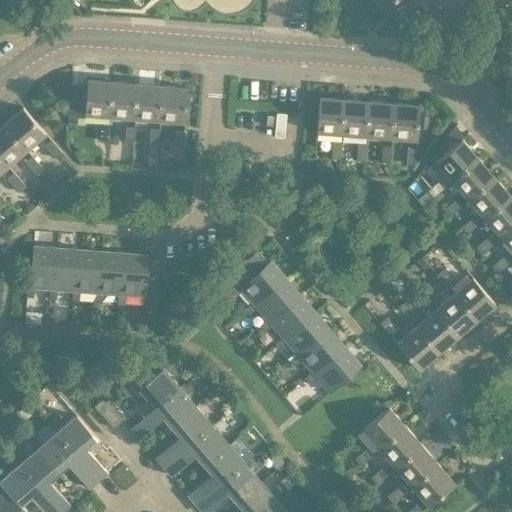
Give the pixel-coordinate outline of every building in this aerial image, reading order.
[(371,0),(391,22),(379,32),(379,36),(397,37),(427,12),(416,0),(371,0)] [(108,115),(111,82),(86,80),(83,113),(108,115)] [(134,117),(136,84),(111,82),(108,115),(134,117)] [(159,119),(161,86),(136,84),(134,117),(159,119)] [(184,121),(186,88),(161,86),(159,119),(184,121)] [(340,133),(343,99),(318,97),(315,131),(340,133)] [(365,135),(368,101),(343,99),(340,133),(365,135)] [(390,137),(393,103),(368,101),(365,135),(390,137)] [(416,139),(418,105),(393,103),(390,137),(416,139)] [(25,148),(44,132),(22,107),(3,123),(25,148)] [(67,123),(75,124),(76,112),(68,111),(67,123)] [(418,129),(426,129),(427,116),(419,116),(418,129)] [(0,158),(6,165),(25,148),(3,123),(0,125),(0,158)] [(108,141),(110,125),(100,124),(99,140),(108,141)] [(133,143),(134,126),(125,126),(124,142),(133,143)] [(157,145),(158,128),(150,128),(148,144),(157,145)] [(182,147),(183,130),(175,129),(174,146),(182,147)] [(54,157),(61,151),(50,139),(43,145),(54,157)] [(451,180),(477,158),(461,139),(435,161),(451,180)] [(339,158),(340,142),(332,141),(330,157),(339,158)] [(365,160),(366,144),(357,144),(356,160),(365,160)] [(390,162),(391,146),(381,145),(380,162),(390,162)] [(414,164),(415,148),(407,147),(405,163),(414,164)] [(36,174),(43,168),(32,155),(25,161),(36,174)] [(467,199),(493,177),(477,158),(451,180),(467,199)] [(17,190),(24,184),(13,172),(6,178),(17,190)] [(484,218),(509,196),(493,177),(467,199),(484,218)] [(433,197),(445,186),(439,179),(427,190),(433,197)] [(500,237),(511,226),(511,198),(509,196),(484,218),(500,237)] [(449,215),(461,205),(456,198),(443,209),(449,215)] [(465,234),(478,223),(472,217),(459,227),(465,234)] [(511,251),(511,226),(500,237),(511,251)] [(482,253),(494,242),(488,235),(475,246),(482,253)] [(49,289),(52,249),(33,248),(30,286),(27,286),(26,297),(33,298),(34,288),(49,289)] [(72,291),(74,251),(52,249),(49,289),(48,299),(55,299),(56,290),(72,291)] [(94,292),(97,253),(74,251),(72,291),(71,300),(78,301),(79,291),(94,292)] [(270,261),(266,263),(257,252),(217,285),(229,300),(241,290),(252,302),(282,276),(270,261)] [(118,294),(121,254),(97,253),(94,292),(94,302),(101,303),(102,293),(118,294)] [(145,296),(148,256),(121,254),(118,294),(117,304),(124,305),(125,295),(145,296)] [(499,271),(510,261),(504,255),(493,265),(499,271)] [(421,261),(415,266),(421,273),(426,268),(421,261)] [(446,287),(453,281),(443,268),(436,274),(446,287)] [(267,319),(297,293),(282,276),(252,302),(244,308),(249,314),(257,308),(267,319)] [(475,320),(494,303),(471,278),(452,294),(475,320)] [(428,303),(435,297),(423,284),(416,290),(428,303)] [(282,337),(312,311),(297,293),(267,319),(259,326),(264,331),(271,325),(282,337)] [(456,336),(475,320),(452,294),(434,311),(456,336)] [(409,319),(415,313),(405,301),(398,306),(409,319)] [(297,354),(327,328),(312,311),(282,337),(274,343),(279,349),(286,342),(297,354)] [(438,353),(456,336),(434,311),(415,327),(438,353)] [(390,335),(397,329),(386,316),(379,322),(390,335)] [(419,369),(438,353),(415,327),(396,343),(419,369)] [(311,371),(342,346),(327,328),(297,354),(289,361),(293,366),(301,359),(311,371)] [(329,391),(359,365),(342,346),(311,371),(304,378),(308,383),(316,376),(329,391)] [(148,414),(180,387),(162,366),(146,380),(137,370),(120,384),(130,395),(139,388),(148,398),(140,405),(147,413),(148,414)] [(77,385),(85,395),(96,386),(88,376),(77,385)] [(172,426),(196,405),(180,387),(148,414),(147,413),(131,427),(140,438),(165,416),(172,426)] [(39,392),(31,399),(36,405),(40,402),(41,396),(39,392)] [(114,427),(124,418),(105,396),(96,405),(114,427)] [(164,465),(212,424),(196,405),(172,426),(181,436),(157,457),(164,465)] [(379,448),(405,426),(388,406),(362,429),(379,448)] [(87,447),(97,438),(77,415),(57,432),(98,479),(107,471),(87,447)] [(204,463),(228,442),(212,424),(164,465),(173,475),(197,454),(204,463)] [(396,467),(421,445),(405,426),(379,448),(396,467)] [(88,487),(98,479),(57,432),(38,448),(58,472),(68,463),(88,487)] [(197,503),(245,461),(228,442),(204,463),(213,473),(189,494),(197,503)] [(412,486),(438,464),(421,445),(396,467),(412,486)] [(360,465),(372,454),(366,447),(354,458),(360,465)] [(49,480),(58,472),(38,448),(20,464),(60,511),(70,504),(49,480)] [(237,501),(261,480),(245,461),(197,503),(204,511),(229,491),(237,501)] [(44,511),(59,511),(60,511),(20,464),(0,481),(6,489),(7,488),(21,504),(31,496),(44,511)] [(429,505),(454,483),(438,464),(412,486),(429,505)] [(376,484),(389,473),(383,466),(370,477),(376,484)] [(262,511),(277,499),(261,480),(237,501),(245,510),(243,511),(262,511)] [(392,503),(405,492),(399,485),(386,496),(392,503)] [(21,504),(7,488),(6,489),(0,493),(0,511),(26,511),(27,511),(21,504)] [(288,511),(277,499),(262,511),(288,511)]
